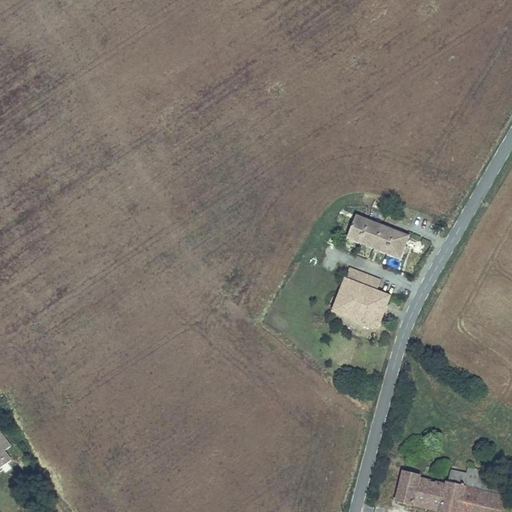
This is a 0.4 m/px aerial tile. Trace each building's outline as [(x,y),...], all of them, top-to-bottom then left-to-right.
[(409,237),(356,216),(347,238),(400,258),(409,237)] [(378,329),(391,297),(376,291),(380,281),(350,269),(333,312),(378,329)] [(0,433),(0,469),(7,464),(11,461),(4,452),(10,447),(0,433)] [(7,464),(0,469),(0,470),(4,476),(12,470),(7,464)] [(470,468),(468,475),(465,486),(449,482),(445,481),(444,485),(419,479),(420,475),(405,471),(397,502),(413,506),(413,504),(441,511),(473,511),(482,478),(479,477),(480,471),(470,468)] [(449,482),(465,486),(468,475),(452,471),(449,482)] [(492,473),(480,471),(479,477),(482,478),(491,480),(492,473)] [(473,511),(500,511),(508,484),(491,480),(482,478),(473,511)]
